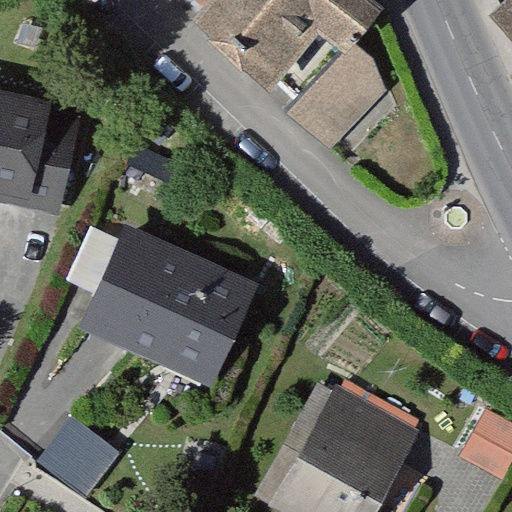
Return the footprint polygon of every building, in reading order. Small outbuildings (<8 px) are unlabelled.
[(389,13),(376,0),(228,0),(209,24),(299,99),(288,111),(340,151),(404,98),(381,55),(368,42),(389,13)] [(511,0),(510,0),(492,20),(511,37),(511,0)] [(0,163),(22,169),(18,185),(63,196),(86,112),(57,103),(60,90),(0,76),(0,163)] [(22,169),(0,163),(0,180),(18,185),(22,169)] [(78,345),(191,396),(234,311),(118,258),(78,345)] [(511,415),(489,404),(466,448),(509,470),(511,463),(511,415)] [(264,511),(346,511),(348,510),(351,511),(367,511),(400,452),(323,408),(264,511)] [(72,410),(42,454),(90,486),(119,441),(72,410)]
